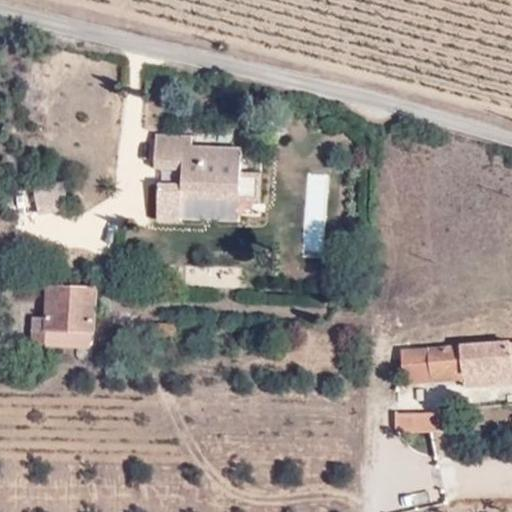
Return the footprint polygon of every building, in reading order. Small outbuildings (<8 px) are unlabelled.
[(179,172),(179,200),(236,200),(256,201),(256,173),(236,172),(237,151),(180,149),(180,139),(155,139),(155,171),(179,172)] [(33,190),(38,214),(67,207),(62,182),(33,190)] [(177,209),(178,183),(163,183),(163,208),(177,209)] [(34,316),(33,343),(48,344),(49,329),(96,330),(98,288),(91,288),(91,282),(83,282),(83,287),(53,287),(52,317),(34,316)] [(179,317),(156,320),(157,333),(180,331),(179,317)] [(48,344),(96,345),(96,330),(49,329),(48,344)] [(511,373),(511,346),(406,349),(407,382),(468,380),(468,374),(511,373)] [(468,391),(511,389),(511,373),(468,374),(468,380),(468,391)] [(416,429),(416,411),(399,411),(399,425),(400,427),(403,428),(406,429),(416,429)] [(433,416),(417,416),(418,428),(434,427),(433,416)]
